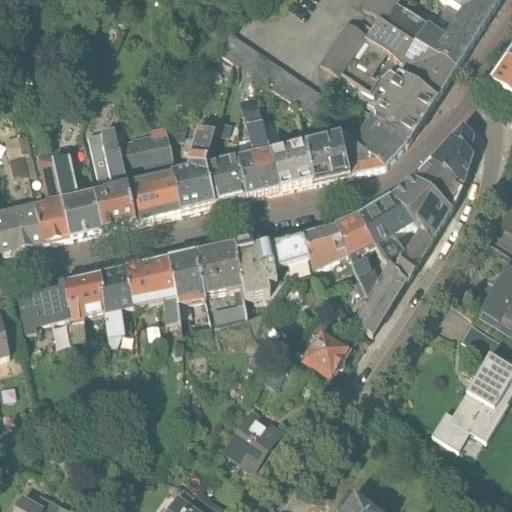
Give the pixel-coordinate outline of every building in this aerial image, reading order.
[(369,0),(362,13),(378,22),(384,25),(386,27),(394,14),(369,0)] [(369,0),(394,14),(397,11),(402,2),(398,0),(369,0)] [(443,17),(455,25),(478,40),(500,6),(490,0),(433,0),(448,9),(443,17)] [(386,27),(456,74),(478,40),(455,25),(443,17),(439,23),(445,27),(440,35),(397,11),(394,14),(386,27)] [(339,78),(345,82),(358,90),(362,93),(373,82),(371,81),(386,58),(403,75),(399,82),(389,76),(385,79),(435,106),(446,90),(456,74),(386,27),(384,25),(378,22),(366,38),(359,48),(352,60),(344,71),(339,78)] [(346,26),(340,36),(359,48),(366,38),(346,26)] [(223,52),(229,38),(219,33),(213,48),(223,52)] [(340,36),(332,47),(352,60),(359,48),(340,36)] [(231,66),(243,47),(230,38),(221,59),(231,66)] [(253,53),(243,47),(231,66),(241,73),(253,53)] [(332,47),(325,59),(344,71),(352,60),(332,47)] [(253,53),(241,73),(251,80),(263,60),(253,53)] [(337,81),(339,78),(344,71),(325,59),(318,69),(337,81)] [(263,60),(251,80),(261,86),(273,67),(263,60)] [(273,67),(261,86),(271,93),(283,74),(273,67)] [(511,70),(507,67),(491,90),(511,104),(511,70)] [(283,74),(271,93),(281,100),(293,80),(283,74)] [(390,96),(373,122),(387,131),(384,136),(407,151),(435,106),(385,79),(378,84),(373,82),(362,93),(372,99),(378,89),(390,96)] [(293,80),(281,100),(291,107),(303,87),(293,80)] [(336,97),(348,105),(356,94),(343,86),(336,97)] [(303,87),(291,107),(300,114),(313,94),(303,87)] [(313,94),(300,114),(312,121),(325,102),(313,94)] [(361,114),(348,105),(336,97),(333,95),(315,123),(328,132),(342,141),(341,142),(351,149),(367,161),(384,174),(385,174),(386,173),(398,160),(407,151),(384,136),(387,131),(373,122),(371,121),(359,138),(349,132),(361,114)] [(253,165),(239,168),(247,205),(278,198),(262,127),(259,115),(257,115),(255,102),(240,106),(242,118),(253,165)] [(25,121),(17,141),(27,183),(35,181),(26,140),(32,123),(25,121)] [(52,125),(38,121),(33,145),(47,211),(33,214),(42,251),(69,245),(49,154),(46,145),(52,125)] [(217,128),(201,123),(187,174),(189,178),(172,183),(180,219),(180,220),(214,212),(205,176),(209,158),(217,128)] [(313,190),(304,152),(282,158),(274,124),(262,127),(278,198),(313,190)] [(186,127),(164,133),(168,149),(183,145),(186,127)] [(134,231),(180,219),(172,183),(172,182),(171,182),(173,167),(162,129),(149,133),(151,142),(117,149),(134,231)] [(459,135),(429,167),(454,187),(456,188),(463,191),(472,161),(469,160),(467,156),(470,153),(472,145),(472,143),(471,142),(465,135),(465,132),(459,132),(459,135)] [(102,197),(94,201),(102,238),(120,234),(134,231),(117,149),(114,135),(101,137),(101,139),(87,141),(97,185),(108,183),(112,195),(102,197)] [(17,141),(4,144),(13,186),(27,183),(17,141)] [(214,142),(209,158),(233,165),(237,149),(214,142)] [(341,142),(339,144),(348,183),(384,174),(367,161),(351,149),(341,142)] [(339,144),(304,152),(313,190),(314,191),(348,183),(339,144)] [(66,151),(49,154),(69,245),(102,238),(94,201),(78,204),(69,163),(66,151)] [(429,167),(412,185),(451,215),(461,195),(463,191),(456,188),(454,187),(429,167)] [(214,212),(247,205),(239,168),(205,176),(214,212)] [(414,231),(419,237),(430,250),(450,217),(451,215),(412,185),(390,205),(414,231)] [(390,205),(359,223),(378,260),(382,265),(388,272),(395,279),(409,255),(408,255),(404,260),(392,245),(414,231),(390,205)] [(0,261),(42,251),(33,214),(0,222),(0,261)] [(367,303),(379,285),(370,265),(365,267),(363,262),(375,255),(378,260),(359,223),(358,223),(338,233),(337,232),(335,233),(347,263),(348,263),(360,288),(366,300),(367,303)] [(314,275),(332,269),(347,263),(335,233),(302,242),(311,264),(309,264),(309,266),(314,275)] [(419,237),(408,255),(409,255),(395,279),(402,286),(406,288),(430,250),(419,237)] [(311,264),(302,242),(269,249),(269,251),(272,270),(272,272),(274,273),(273,270),(288,266),(289,271),(309,266),(309,264),(311,264)] [(251,248),(233,252),(242,293),(243,292),(245,301),(270,296),(268,287),(277,286),(274,273),(272,272),(272,270),(269,251),(253,254),(251,248)] [(209,300),(242,293),(233,252),(232,252),(218,255),(218,256),(200,259),(209,300)] [(176,312),(178,330),(180,330),(178,312),(206,306),(205,301),(209,300),(200,259),(195,260),(194,260),(167,265),(176,303),(176,312)] [(127,274),(125,274),(134,315),(163,307),(166,332),(178,330),(176,312),(176,303),(167,265),(141,271),(140,271),(127,274)] [(388,272),(379,285),(367,303),(352,329),(372,341),(406,288),(402,286),(395,279),(388,272)] [(481,316),(511,335),(511,275),(506,272),(500,281),(502,282),(481,316)] [(121,318),(134,315),(125,274),(125,275),(100,280),(98,280),(99,282),(104,320),(105,320),(109,353),(120,352),(118,342),(124,341),(121,318)] [(68,330),(69,333),(84,330),(83,326),(104,320),(99,282),(74,287),(64,289),(67,328),(67,330),(68,330)] [(366,300),(360,288),(354,291),(360,303),(366,300)] [(36,337),(67,330),(67,328),(64,289),(16,301),(16,303),(17,303),(18,307),(14,308),(18,327),(24,345),(37,342),(36,337)] [(246,322),(243,309),(237,310),(213,316),(216,329),(246,322)] [(182,337),(192,335),(189,321),(180,323),(182,337)] [(0,324),(0,365),(9,363),(0,324)] [(280,333),(282,335),(279,338),(268,327),(263,332),(273,343),(274,342),(282,350),(289,342),(287,340),(294,333),(287,326),(280,333)] [(506,372),(511,362),(511,353),(487,338),(470,328),(470,329),(470,330),(462,344),(461,344),(460,345),(477,355),(489,362),(506,372)] [(304,367),(314,373),(331,384),(336,376),(337,376),(339,376),(340,376),(342,375),(343,375),(344,374),(344,372),(345,371),(345,370),(345,368),(344,367),(344,366),(343,365),(348,356),(331,346),(321,339),(304,367)] [(185,361),(185,350),(175,350),(175,361),(185,361)] [(262,351),(258,358),(267,364),(272,358),(262,351)] [(255,357),(248,368),(260,376),(267,365),(255,357)] [(511,402),(511,376),(506,372),(489,362),(452,421),(446,417),(432,440),(458,456),(470,437),(486,447),(511,402)] [(272,370),(263,389),(279,396),(288,378),(272,370)] [(278,439),(261,427),(249,419),(227,449),(239,458),(255,470),(278,439)] [(37,446),(34,433),(22,436),(26,449),(37,446)] [(130,472),(130,482),(138,481),(138,471),(130,472)] [(169,486),(157,484),(156,492),(167,495),(169,486)] [(179,503),(187,509),(192,503),(183,497),(179,503)] [(16,511),(58,511),(59,511),(40,500),(35,510),(22,503),(16,511)] [(170,511),(191,511),(187,509),(179,503),(177,502),(170,511)] [(346,511),(366,511),(354,502),(346,511)]
